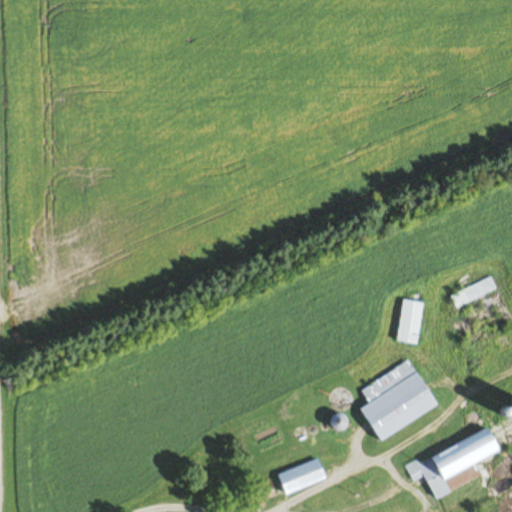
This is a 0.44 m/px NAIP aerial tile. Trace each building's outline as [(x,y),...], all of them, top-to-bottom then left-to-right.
[(498,290),(493,278),(452,296),(458,308),(498,290)] [(426,303),(406,300),(400,342),(421,344),(426,303)] [(363,389),(371,404),(364,409),(382,441),(441,408),(414,360),(363,389)] [(439,500),(485,476),(478,463),(504,450),(495,431),(443,458),(443,459),(428,467),(423,458),(407,466),(416,483),(427,476),(439,500)] [(287,495),(327,480),(321,463),(281,477),(287,495)]
